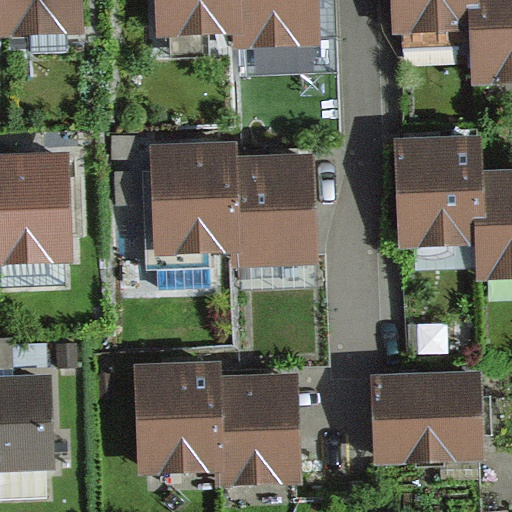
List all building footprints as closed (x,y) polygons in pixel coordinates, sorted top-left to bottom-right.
[(0,0),(0,34),(65,33),(63,0),(0,0)] [(153,0),(154,42),(232,40),(230,0),(153,0)] [(308,0),(230,0),(232,40),(232,55),(310,53),(308,0)] [(399,0),(401,40),(466,36),(464,0),(399,0)] [(511,0),(464,0),(466,36),(470,93),(511,91),(511,0)] [(466,148),(398,152),(403,249),(472,245),(469,193),(466,148)] [(219,157),(141,159),(144,257),(221,255),(219,172),(219,157)] [(62,161),(0,162),(0,260),(65,259),(62,161)] [(297,170),(219,172),(221,255),(222,270),(299,268),(297,170)] [(511,190),(469,193),(472,245),(474,290),(511,287),(511,190)] [(206,379),(128,381),(131,479),(208,477),(206,394),(206,379)] [(18,385),(0,385),(0,471),(20,471),(18,385)] [(464,388),(375,389),(376,465),(465,464),(464,388)] [(284,392),(206,394),(208,477),(209,492),(286,490),(284,392)]
